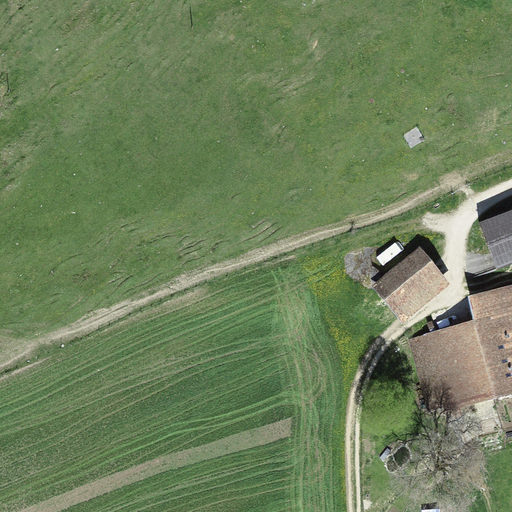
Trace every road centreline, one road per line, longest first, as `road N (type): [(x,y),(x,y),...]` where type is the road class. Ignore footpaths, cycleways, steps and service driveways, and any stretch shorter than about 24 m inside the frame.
road 1 (track): [(446,216),(260,263),(53,335),(0,334)]
road 2 (track): [(451,267),(437,299),(369,360),(357,424),(356,511)]
